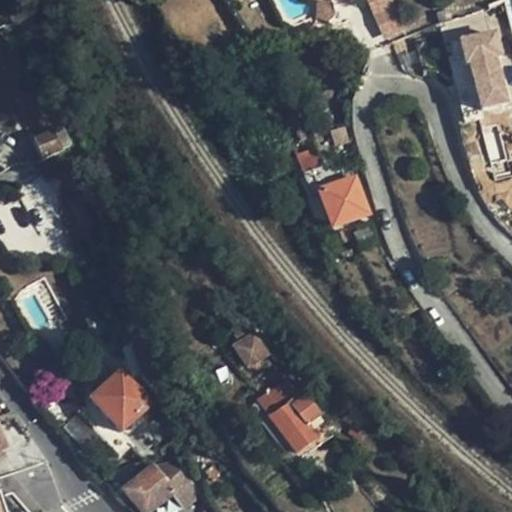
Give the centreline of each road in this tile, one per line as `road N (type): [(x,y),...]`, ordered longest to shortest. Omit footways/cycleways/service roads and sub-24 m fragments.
road 1 (residential): [(511,411),(415,271),(387,209),(363,109),(383,89),(424,91),(475,208),(511,251)]
road 2 (tertiary): [(0,381),(99,511)]
